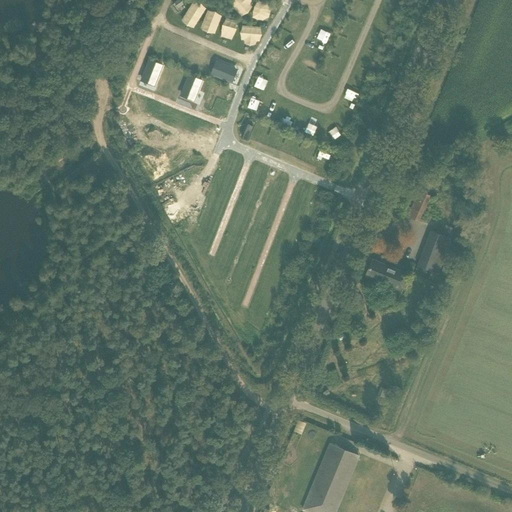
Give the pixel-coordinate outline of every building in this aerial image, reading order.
[(217,5),(213,0),(210,0),(205,5),(209,11),(217,5)] [(177,56),(199,64),(205,49),(182,41),(177,56)] [(156,104),(152,97),(143,102),(147,109),(156,104)] [(197,118),(189,118),(188,128),(196,128),(197,118)] [(166,147),(162,141),(154,147),(158,153),(166,147)] [(212,144),(205,148),(209,157),(216,153),(212,144)] [(191,175),(185,170),(179,178),(185,183),(191,175)] [(407,217),(418,222),(431,196),(419,191),(407,217)] [(264,228),(258,222),(252,230),(258,235),(264,228)] [(438,273),(452,240),(430,231),(417,265),(438,273)] [(292,246),(284,244),(282,253),(289,255),(292,246)] [(235,253),(230,247),(222,253),(227,259),(235,253)] [(369,277),(382,282),(394,287),(391,293),(400,297),(405,285),(402,284),(406,274),(381,264),(372,260),(365,275),(369,277)] [(241,282),(232,285),(235,293),(244,289),(241,282)] [(359,294),(353,297),(357,307),(363,304),(359,294)] [(265,303),(257,302),(256,312),(264,313),(265,303)] [(305,511),(336,511),(360,456),(330,443),(302,510),(305,511)]
